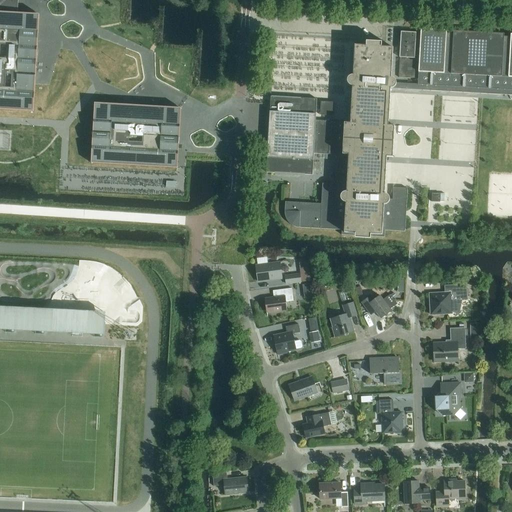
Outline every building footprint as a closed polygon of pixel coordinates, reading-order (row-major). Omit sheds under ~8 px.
[(0,0),(0,109),(34,111),(35,84),(39,14),(18,13),(14,13),(14,0),(0,0)] [(344,124),(331,123),(331,121),(316,120),(317,99),(274,97),(271,96),(267,172),(313,175),(314,154),(329,154),(330,146),(343,147),(343,154),(349,155),(347,191),(345,191),(344,191),(344,192),(343,192),(342,193),(341,194),(341,195),(341,196),(338,196),(339,184),(323,183),(322,204),(286,202),(285,209),(285,210),(285,211),(285,212),(285,213),(285,214),(286,215),(286,217),(286,218),(287,219),(288,221),(289,222),(290,223),(291,224),(292,225),(294,226),(295,227),(297,227),(299,227),(300,228),(302,228),(342,230),(342,235),(385,237),(386,230),(406,231),(408,188),(394,187),(393,199),(390,199),(390,198),(390,197),(389,196),(389,195),(388,194),(387,194),(385,193),(387,157),(393,157),(395,125),(389,125),(391,88),(511,95),(511,34),(511,37),(504,37),(504,34),(454,31),(453,34),(447,33),(447,31),(433,30),(421,29),(418,84),(397,83),(397,82),(397,81),(396,80),(396,79),(395,78),(394,78),(392,77),(393,47),(355,45),(353,75),(352,75),(351,76),(350,76),(350,77),(349,77),(348,78),(348,79),(347,81),(347,82),(348,82),(348,83),(348,84),(349,85),(350,85),(350,86),(351,86),(353,86),(351,123),(345,123),(344,124)] [(415,58),(416,33),(401,33),(400,58),(415,58)] [(418,79),(419,61),(400,60),(399,78),(418,79)] [(334,116),(335,102),(321,102),(320,115),(334,116)] [(95,103),(91,163),(178,168),(181,108),(123,105),(95,103)] [(432,194),(432,202),(440,202),(440,194),(432,194)] [(257,265),(259,282),(282,279),(280,262),(257,265)] [(302,283),(301,274),(285,276),(286,285),(302,283)] [(462,300),(467,300),(467,285),(445,286),(446,293),(430,294),(431,315),(452,314),(452,312),(460,314),(462,300)] [(267,312),(287,310),(286,302),(294,301),(292,288),(277,290),(278,297),(266,299),(267,312)] [(371,296),(370,297),(367,294),(361,298),(363,302),(362,303),(369,312),(374,309),(381,318),(392,311),(391,309),(395,306),(396,301),(394,299),(392,295),(391,294),(384,300),(381,296),(374,300),(371,296)] [(335,337),(354,331),(350,317),(358,315),(354,303),(343,306),(346,315),(331,319),(334,328),(332,328),(335,337)] [(37,314),(0,312),(0,339),(108,344),(109,317),(37,314)] [(300,340),(294,341),(293,334),(301,332),(299,324),(286,327),(287,333),(274,335),(278,355),(287,353),(287,352),(296,350),(296,349),(302,348),(303,346),(302,341),(300,340)] [(466,349),(466,329),(466,328),(450,328),(451,343),(434,344),(434,362),(445,361),(445,360),(459,360),(458,349),(466,349)] [(370,359),(371,374),(385,374),(385,384),(402,384),(402,370),(399,370),(399,358),(370,359)] [(474,383),(474,373),(464,373),(464,383),(474,383)] [(295,400),(318,393),(312,377),(290,385),(295,400)] [(349,391),(347,379),(331,383),(333,394),(349,391)] [(455,415),(460,409),(460,396),(462,396),(461,383),(441,384),(442,397),(436,397),(436,410),(443,415),(455,415)] [(393,400),(379,400),(380,414),(382,414),(383,433),(396,433),(396,434),(404,433),(404,425),(403,425),(402,412),(394,412),(393,400)] [(332,425),(329,412),(306,417),(307,423),(303,424),(306,438),(326,434),(324,427),(332,425)] [(248,492),(247,478),(228,480),(227,472),(213,474),(214,486),(225,485),(226,495),(235,494),(235,493),(248,492)] [(436,492),(437,506),(449,506),(449,498),(458,497),(458,499),(466,499),(465,481),(457,481),(453,480),(444,480),(445,492),(436,492)] [(430,500),(429,487),(419,488),(419,481),(404,482),(405,504),(420,503),(420,500),(430,500)] [(341,483),(320,484),(320,499),(341,498),(342,507),(349,507),(348,492),(341,493),(341,483)] [(367,501),(385,500),(384,484),(370,485),(370,483),(361,484),(362,489),(355,489),(355,504),(367,504),(367,501)]
